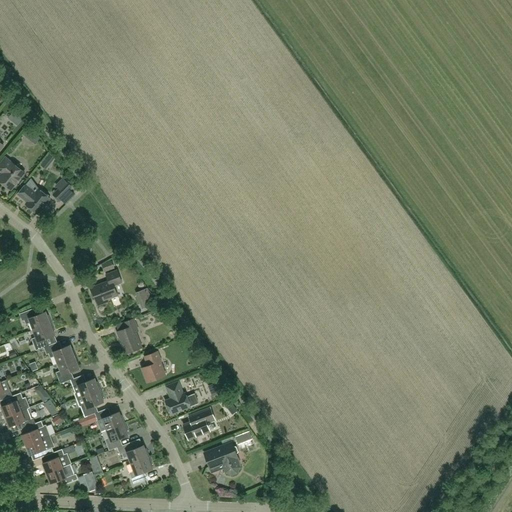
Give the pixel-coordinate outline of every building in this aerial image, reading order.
[(5,157),(0,164),(0,170),(5,175),(0,180),(0,181),(11,190),(25,173),(11,162),(5,157)] [(26,185),(18,194),(28,202),(26,204),(37,214),(50,198),(38,189),(31,180),(32,179),(31,178),(26,185)] [(66,180),(53,195),(60,200),(73,185),(66,180)] [(112,261),(102,265),(104,271),(114,267),(112,261)] [(91,288),(98,306),(111,301),(109,297),(117,294),(115,287),(116,285),(122,282),(117,270),(106,275),(108,281),(91,288)] [(52,323),(49,315),(47,315),(46,312),(36,316),(33,309),(19,314),(22,321),(24,320),(26,325),(30,323),(33,330),(52,323)] [(117,332),(121,342),(122,342),(126,353),(142,347),(135,332),(138,331),(133,319),(125,322),(127,328),(117,332)] [(36,350),(44,347),(47,346),(45,339),(55,335),(54,331),(55,331),(52,323),(33,330),(36,337),(32,339),(36,350)] [(47,346),(44,347),(46,355),(49,354),(50,358),(55,356),(57,363),(76,356),(73,348),(72,348),(71,345),(60,349),(57,342),(47,346)] [(142,368),(147,382),(166,375),(161,362),(162,361),(158,351),(144,356),(148,366),(142,368)] [(70,380),(72,379),(69,372),(80,368),(78,365),(79,364),(76,356),(57,363),(60,371),(56,372),(60,384),(70,380)] [(82,375),(72,379),(70,380),(75,392),(74,392),(77,399),(101,389),(97,381),(96,382),(95,378),(84,382),(82,375)] [(1,382),(0,382),(0,396),(1,400),(4,399),(10,397),(13,396),(12,396),(10,390),(6,380),(1,382)] [(195,394),(187,397),(185,393),(183,394),(178,382),(167,386),(171,399),(165,401),(171,414),(198,403),(195,394)] [(96,413),(93,406),(104,402),(103,398),(104,398),(101,389),(77,399),(80,407),(81,406),(85,417),(95,413),(96,413)] [(6,405),(1,407),(5,417),(27,408),(29,408),(25,397),(23,398),(21,393),(12,396),(13,396),(10,397),(4,399),(6,405)] [(5,417),(9,427),(20,423),(22,429),(30,425),(33,424),(35,423),(33,418),(31,419),(27,408),(5,417)] [(189,416),(191,422),(183,425),(189,439),(209,431),(206,422),(214,419),(210,408),(189,416)] [(96,413),(95,413),(99,425),(102,432),(106,430),(125,423),(122,415),(121,415),(119,412),(109,416),(106,409),(96,413)] [(85,418),(77,421),(80,427),(87,424),(85,418)] [(22,435),(26,445),(42,439),(50,436),(46,425),(44,426),(41,421),(35,423),(33,424),(30,425),(32,431),(22,435)] [(121,446),(118,439),(128,435),(127,431),(128,431),(125,423),(106,430),(109,437),(105,439),(109,451),(117,448),(117,447),(121,446)] [(54,452),(52,447),(54,446),(50,436),(42,439),(26,445),(30,456),(41,451),(43,457),(51,454),(51,453),(54,452)] [(128,456),(131,464),(149,456),(146,448),(145,449),(144,445),(133,449),(131,442),(121,446),(117,447),(117,448),(120,455),(122,454),(124,458),(128,456)] [(238,467),(238,464),(240,463),(237,454),(239,452),(236,446),(233,446),(232,442),(220,446),(220,448),(204,454),(210,468),(221,463),(222,464),(225,466),(225,467),(225,469),(227,471),(229,473),(232,473),(234,473),(236,472),(238,469),(238,467)] [(42,463),(46,473),(70,464),(66,453),(64,454),(62,449),(54,452),(51,453),(51,454),(53,459),(42,463)] [(131,464),(126,465),(129,472),(134,484),(145,480),(142,472),(153,468),(152,465),(153,464),(149,456),(131,464)] [(70,464),(46,473),(51,484),(61,480),(63,485),(78,479),(76,474),(74,474),(70,464)] [(93,471),(85,474),(91,491),(99,488),(93,471)]
